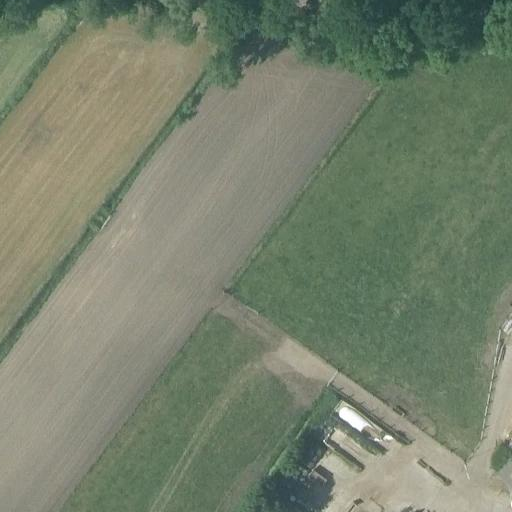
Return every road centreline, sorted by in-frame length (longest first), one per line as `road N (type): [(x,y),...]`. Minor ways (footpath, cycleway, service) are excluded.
road 1 (track): [(337,511),(359,482),(447,503),(470,478),(193,284)]
road 2 (track): [(265,0),(511,21)]
